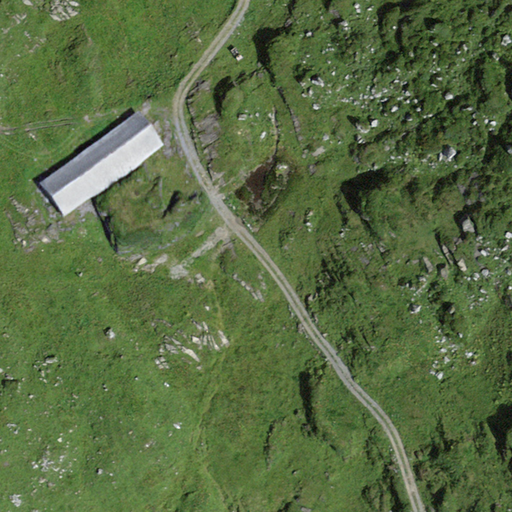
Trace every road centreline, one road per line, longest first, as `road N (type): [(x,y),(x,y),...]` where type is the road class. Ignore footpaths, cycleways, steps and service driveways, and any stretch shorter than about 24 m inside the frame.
road 1 (track): [(418,511),(391,431),(225,211)]
road 2 (track): [(225,211),(194,158),(179,110),(182,93),(249,0)]
